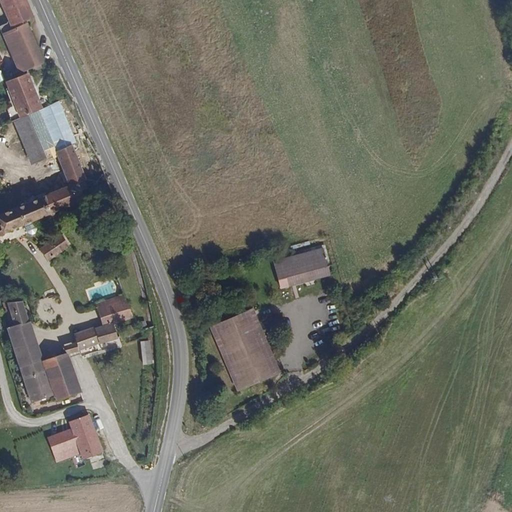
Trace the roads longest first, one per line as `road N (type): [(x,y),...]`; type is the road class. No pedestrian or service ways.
road 1 (secondary): [(154,511),(176,421),(177,325),(39,0)]
road 2 (track): [(511,151),(432,266),(350,346),(168,455)]
